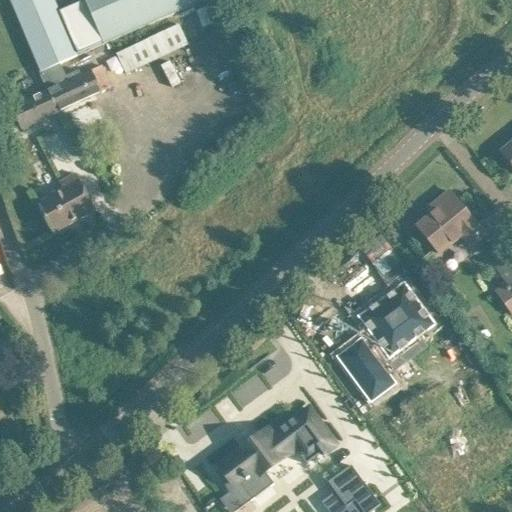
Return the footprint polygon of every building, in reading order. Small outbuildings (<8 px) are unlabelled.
[(53,0),(9,0),(40,73),(60,65),(78,57),(77,55),(59,13),(53,0)] [(84,0),(85,2),(59,13),(77,55),(103,44),(104,45),(206,0),(84,0)] [(219,0),(210,3),(216,22),(229,18),(223,0),(219,0)] [(190,18),(180,23),(181,25),(116,55),(125,75),(200,40),(190,18)] [(186,55),(176,58),(184,81),(194,77),(186,55)] [(40,73),(38,74),(39,75),(47,92),(58,114),(112,88),(102,67),(82,78),(79,73),(78,71),(66,77),(60,65),(40,73)] [(22,130),(58,114),(47,92),(8,111),(11,117),(15,115),(22,130)] [(511,142),(499,153),(511,168),(511,142)] [(63,190),(37,204),(54,234),(96,211),(76,175),(59,184),(63,190)] [(418,228),(439,254),(462,236),(472,248),(485,237),(475,225),(476,224),(450,193),(435,206),(439,211),(418,228)] [(511,316),(511,256),(496,268),(506,282),(494,291),(511,316)] [(360,339),(337,356),(369,400),(393,383),(378,363),(387,356),(381,347),(408,328),(415,338),(433,325),(403,285),(359,317),(371,334),(362,341),(360,339)] [(221,470),(216,474),(229,493),(242,483),(254,499),(273,485),(264,472),(295,449),(306,464),(321,452),(323,454),(334,446),(308,410),(273,436),(270,432),(238,457),(236,454),(219,467),(221,470)] [(336,494),(322,504),(328,511),(369,511),(370,511),(378,506),(351,468),(329,484),(336,494)]
